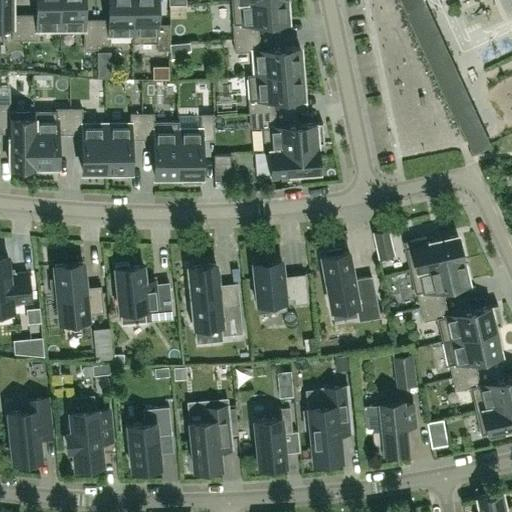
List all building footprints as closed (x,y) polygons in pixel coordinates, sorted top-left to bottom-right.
[(11,39),(24,39),(24,13),(12,13),(11,0),(0,0),(0,23),(11,24),(11,39)] [(60,29),(60,0),(35,0),(36,2),(35,2),(35,7),(36,7),(36,13),(24,13),(24,39),(37,38),(36,29),(60,29)] [(60,0),(60,29),(83,29),(84,48),(96,48),(96,44),(96,18),(84,18),(84,7),(84,2),(83,0),(60,0)] [(132,34),(131,0),(107,0),(108,3),(108,7),(107,7),(107,12),(108,12),(108,18),(96,18),(96,44),(109,44),(108,34),(132,34)] [(155,0),(131,0),(132,34),(132,41),(155,41),(155,49),(169,49),(169,23),(156,23),(156,12),(156,7),(155,0)] [(287,19),(285,0),(230,0),(233,23),(232,23),(233,37),(259,35),(257,21),(262,21),(267,21),(267,20),(287,19)] [(427,3),(425,0),(401,0),(407,12),(427,3)] [(260,49),(259,35),(233,37),(234,52),(252,50),(254,74),(301,70),(299,46),(279,48),(279,47),(273,48),(274,48),(260,49)] [(383,70),(393,68),(390,46),(379,47),(383,70)] [(303,94),(301,70),(254,74),(246,74),(249,98),(247,98),(249,112),(274,110),(273,96),(277,96),(283,96),(282,95),(303,94)] [(33,117),(33,109),(10,110),(10,102),(0,101),(0,127),(9,127),(9,141),(9,146),(10,164),(34,164),(33,117)] [(69,133),(69,107),(56,107),(56,109),(33,109),(33,117),(34,164),(57,164),(57,143),(58,143),(58,138),(57,138),(57,133),(69,133)] [(105,169),(105,122),(82,122),(82,107),(69,107),(69,133),(81,133),(81,144),(81,149),(82,169),(105,169)] [(393,111),(401,157),(455,148),(449,114),(422,118),(420,107),(393,111)] [(269,149),(317,145),(315,121),(294,123),(294,122),(289,123),(275,124),(274,110),(249,112),(250,127),(259,126),(261,150),(269,149)] [(141,138),(141,112),(129,112),(129,122),(105,122),(105,169),(129,169),(129,149),(130,149),(130,143),(129,143),(129,138),(141,138)] [(178,174),(177,127),(177,120),(154,120),(154,112),(141,112),(141,138),(153,138),(153,149),(153,154),(154,154),(154,174),(178,174)] [(201,139),(213,138),(213,113),(201,113),(201,127),(177,127),(178,174),(180,174),(180,182),(201,181),(201,154),(202,154),(202,148),(201,148),(201,139)] [(318,169),(317,145),(269,149),(271,173),(295,171),(301,171),(301,170),(318,169)] [(230,153),(213,153),(214,179),(230,179),(230,153)] [(373,231),(379,256),(393,252),(387,227),(373,231)] [(457,233),(440,237),(435,238),(426,240),(425,235),(411,238),(403,241),(409,269),(462,256),(457,233)] [(354,278),(348,250),(341,251),(340,247),(328,249),(328,254),(321,255),(330,307),(356,302),(359,318),(378,315),(371,275),(354,278)] [(0,308),(12,307),(12,301),(29,299),(27,271),(9,273),(7,253),(0,253),(0,308)] [(468,280),(462,256),(409,269),(414,292),(416,291),(419,305),(444,300),(441,286),(443,286),(448,285),(448,284),(468,280)] [(258,311),(286,308),(285,298),(294,297),(294,302),(307,301),(304,272),(291,273),(291,276),(283,277),(281,258),(253,261),(255,281),(252,281),(253,296),(256,296),(258,311)] [(57,295),(60,319),(87,316),(87,312),(103,311),(100,284),(84,286),(82,260),(54,263),(55,278),(49,278),(51,296),(57,295)] [(145,319),(144,305),(170,303),(168,281),(154,282),(154,279),(144,280),(142,263),(129,265),(128,260),(114,262),(116,281),(114,282),(116,296),(118,296),(120,321),(145,319)] [(220,305),(218,283),(216,262),(188,265),(194,324),(220,321),(221,334),(242,332),(239,303),(220,305)] [(502,323),(497,302),(470,309),(469,308),(464,309),(465,310),(447,314),(444,300),(419,305),(422,320),(436,317),(442,339),(448,338),(495,327),(494,325),(502,323)] [(96,339),(109,338),(108,326),(95,328),(96,339)] [(500,351),(495,327),(448,338),(442,339),(447,362),(448,362),(452,376),(477,370),(473,357),(475,356),(475,357),(480,356),(480,355),(500,351)] [(11,337),(12,350),(39,347),(38,334),(11,337)] [(314,336),(303,337),(304,351),(316,350),(314,336)] [(415,379),(410,349),(393,352),(398,382),(415,379)] [(123,352),(113,352),(113,362),(123,362),(123,352)] [(346,353),(335,354),(336,368),(348,367),(346,353)] [(108,362),(91,363),(92,374),(109,372),(108,362)] [(469,387),(475,410),(511,401),(511,376),(503,379),(503,378),(498,379),(498,380),(480,384),(477,370),(452,376),(455,390),(469,387)] [(291,383),(277,385),(278,396),(292,395),(291,383)] [(352,429),(350,415),(347,385),(321,387),(322,399),(307,401),(308,409),(303,410),(305,426),(309,425),(313,460),(322,459),(322,464),(339,462),(338,457),(341,457),(338,430),(352,429)] [(50,433),(49,423),(47,397),(23,399),(24,409),(8,411),(12,459),(40,456),(38,434),(50,433)] [(379,402),(361,404),(364,429),(371,428),(373,443),(383,442),(384,450),(406,447),(404,423),(414,422),(412,403),(402,404),(402,400),(379,402)] [(511,401),(475,410),(480,433),(488,431),(489,437),(505,433),(504,428),(511,426),(511,427),(511,426),(511,401)] [(160,467),(158,452),(156,435),(171,433),(168,404),(142,407),(144,422),(127,423),(127,427),(124,428),(125,443),(129,443),(131,466),(144,465),(144,469),(160,467)] [(204,406),(206,419),(189,421),(193,467),(220,465),(218,439),(232,437),(228,404),(204,406)] [(282,433),(292,432),(289,406),(278,407),(279,416),(254,419),(258,465),(285,462),(282,433)] [(102,462),(100,440),(99,434),(111,433),(108,408),(97,409),(97,407),(69,410),(71,430),(66,430),(68,448),(73,448),(74,464),(102,462)] [(443,418),(426,421),(431,446),(447,443),(443,418)] [(511,511),(511,505),(511,504),(504,506),(500,490),(476,496),(479,509),(480,511),(476,511),(511,511)]
